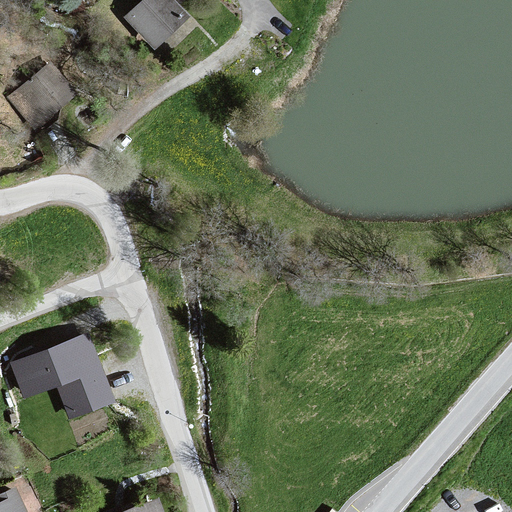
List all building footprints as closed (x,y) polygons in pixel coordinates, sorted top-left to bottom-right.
[(174,0),(143,0),(127,16),(156,46),(189,15),(174,0)] [(75,94),(49,64),(9,97),(35,127),(75,94)] [(87,336),(15,364),(27,394),(57,383),(71,416),(112,400),(87,336)] [(26,511),(17,492),(0,500),(0,511),(26,511)] [(166,511),(162,499),(121,511),(166,511)]
